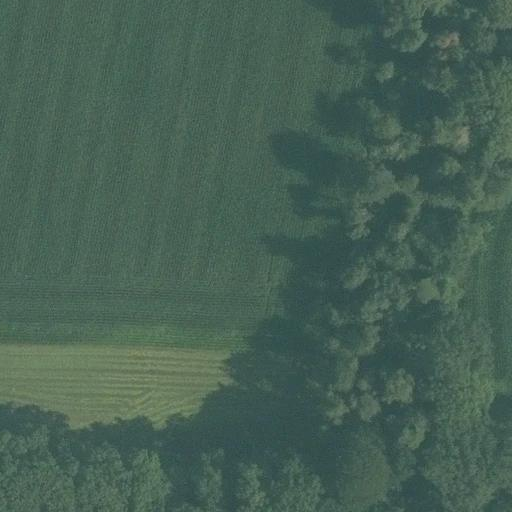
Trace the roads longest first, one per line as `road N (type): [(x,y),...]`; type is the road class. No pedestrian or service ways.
road 1 (track): [(135,507),(308,493),(397,455),(450,443)]
road 2 (track): [(0,504),(135,507)]
